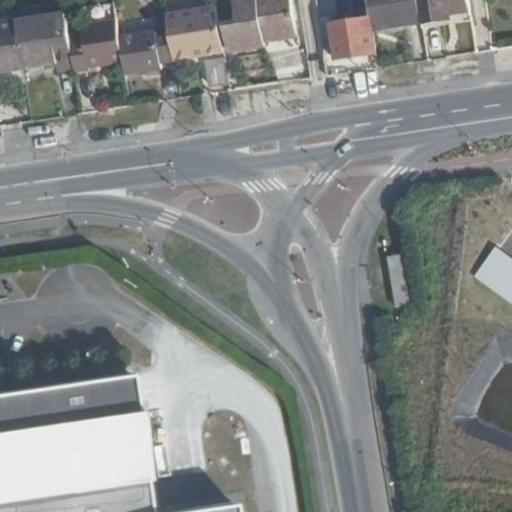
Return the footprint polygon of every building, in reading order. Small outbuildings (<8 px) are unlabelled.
[(300,38),(294,0),(250,0),(236,2),(239,26),(225,29),(229,53),(267,48),(266,43),(300,38)] [(424,24),(419,0),(368,0),(372,20),(373,32),(424,24)] [(468,0),(419,0),(424,24),(424,26),(451,22),(451,17),(471,14),(468,0)] [(224,54),(217,10),(168,17),(171,34),(175,61),(224,54)] [(75,71),(71,45),(66,17),(19,24),(26,70),(56,65),(58,73),(75,71)] [(373,32),(372,20),(332,26),(338,62),(377,57),(373,32)] [(125,64),(121,41),(118,23),(83,28),(84,43),(71,45),(75,71),(75,74),(89,72),(89,69),(125,64)] [(0,73),(26,70),(19,24),(0,26),(0,73)] [(175,61),(171,34),(121,41),(125,64),(127,78),(162,72),(162,68),(176,66),(175,61)] [(229,85),(226,61),(208,64),(211,87),(229,85)] [(401,256),(386,260),(391,306),(411,306),(401,256)] [(0,511),(235,511),(234,502),(165,511),(148,511),(128,371),(0,390),(0,511)]
